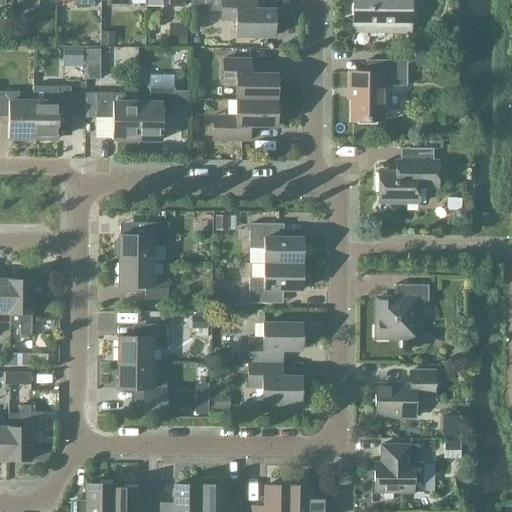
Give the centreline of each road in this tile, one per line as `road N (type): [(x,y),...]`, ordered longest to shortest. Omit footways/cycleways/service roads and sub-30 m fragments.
road 1 (residential): [(311,185),(337,186),(335,447),(74,444)]
road 2 (residential): [(77,183),(311,185)]
road 3 (residential): [(74,444),(77,243)]
road 4 (residential): [(311,185),(313,0)]
